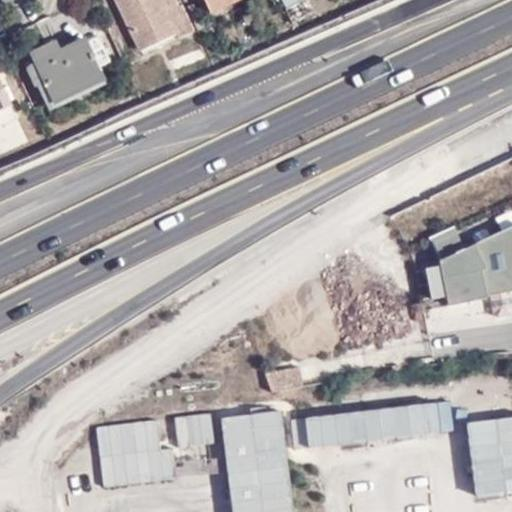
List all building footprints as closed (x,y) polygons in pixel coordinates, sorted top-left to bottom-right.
[(181,6),(179,7),(167,12),(160,0),(117,0),(141,49),(177,32),(179,37),(193,30),(181,6)] [(160,0),(167,12),(179,7),(176,0),(160,0)] [(207,0),(213,11),(235,0),(207,0)] [(309,0),(301,0),(284,8),(300,41),(323,30),(309,0)] [(388,0),(393,9),(403,4),(400,0),(388,0)] [(192,3),(186,6),(197,30),(207,26),(197,7),(194,7),(192,3)] [(53,99),(102,76),(85,38),(59,50),(55,41),(31,52),(36,63),(53,99)] [(105,83),(102,76),(53,99),(36,63),(31,65),(36,76),(31,79),(35,86),(37,85),(48,108),(105,83)] [(0,107),(10,103),(0,82),(0,107)] [(128,82),(119,86),(124,96),(132,91),(128,82)] [(452,226),(511,198),(502,178),(493,165),(412,203),(428,237),(452,226)] [(511,232),(444,266),(454,307),(511,293),(511,232)] [(280,293),(272,300),(270,299),(278,345),(383,326),(374,276),(280,293)] [(272,391),(303,385),(299,367),(265,373),(272,391)]
